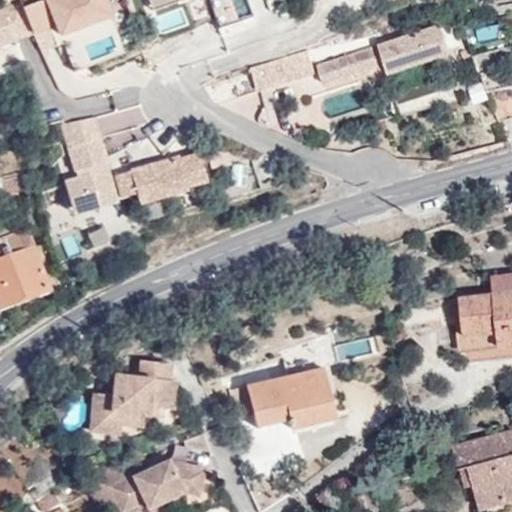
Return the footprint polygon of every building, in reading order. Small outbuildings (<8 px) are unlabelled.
[(55,44),(41,0),(27,0),(20,2),(34,50),(55,44)] [(105,0),(43,0),(57,40),(112,20),(105,0)] [(143,0),(148,13),(187,0),(143,0)] [(245,0),(208,0),(216,27),(250,17),(245,0)] [(159,34),(188,25),(182,6),(153,16),(159,34)] [(2,11),(0,11),(0,49),(12,46),(2,11)] [(441,28),(318,67),(324,85),(386,66),(388,75),(450,56),(441,28)] [(489,64),(487,53),(476,56),(478,67),(489,64)] [(299,82),(295,68),(291,70),(289,61),(252,72),(259,95),(299,82)] [(316,77),(312,63),(295,68),(299,82),(316,77)] [(511,93),(490,99),(500,122),(511,119),(511,93)] [(115,205),(104,165),(97,167),(91,144),(97,142),(91,122),(60,130),(76,184),(62,188),(67,203),(80,199),(84,213),(115,205)] [(104,165),(97,142),(91,144),(97,167),(104,165)] [(184,190),(203,185),(196,158),(176,164),(176,161),(158,166),(160,171),(148,174),(147,169),(128,175),(136,207),(185,193),(184,190)] [(148,174),(160,171),(158,166),(147,169),(148,174)] [(24,174),(1,178),(4,195),(27,191),(24,174)] [(84,213),(80,199),(67,203),(71,217),(84,213)] [(11,255),(0,258),(0,306),(47,288),(25,231),(4,239),(11,255)] [(0,240),(0,258),(11,255),(4,239),(0,240)] [(464,299),(467,337),(511,332),(511,342),(511,275),(494,278),(496,295),(464,299)] [(511,342),(511,332),(467,337),(469,352),(511,346),(511,342)] [(335,345),(337,357),(372,350),(370,339),(335,345)] [(97,354),(76,368),(86,381),(106,367),(97,354)] [(112,395),(101,394),(100,417),(119,419),(119,423),(121,423),(142,425),(143,413),(153,413),(154,406),(172,407),(174,378),(168,377),(169,362),(139,359),(138,375),(113,373),(112,395)] [(291,425),(335,414),(324,368),(248,386),(257,427),(289,420),(291,425)] [(100,417),(101,394),(92,393),(90,431),(120,433),(121,423),(119,423),(119,419),(100,417)] [(462,470),(464,469),(472,467),(477,485),(483,508),(511,500),(511,431),(456,447),(462,470)] [(116,487),(152,470),(144,453),(108,470),(116,487)] [(201,497),(207,469),(171,461),(116,487),(108,470),(87,480),(101,511),(114,511),(120,509),(121,511),(131,511),(145,505),(149,511),(186,493),(201,497)] [(472,467),(464,469),(468,488),(477,485),(472,467)] [(44,511),(45,511),(60,504),(53,492),(37,501),(44,511)] [(511,508),(511,500),(483,508),(483,511),(508,511),(511,511),(511,509),(511,508)]
